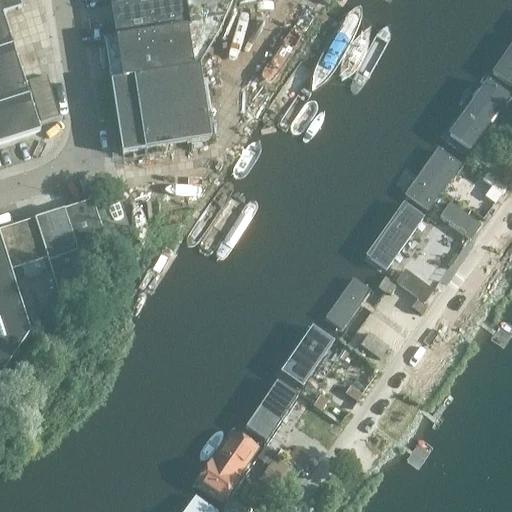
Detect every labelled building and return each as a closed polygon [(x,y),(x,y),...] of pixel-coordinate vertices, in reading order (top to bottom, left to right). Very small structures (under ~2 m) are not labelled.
[(21,10),(17,0),(0,0),(0,146),(30,137),(39,134),(2,16),(21,10)] [(103,42),(110,85),(198,69),(217,38),(233,1),(233,0),(181,0),(187,30),(103,42)] [(187,30),(181,0),(108,0),(115,40),(187,30)] [(511,37),(489,70),(511,86),(511,37)] [(198,69),(110,85),(121,157),(210,142),(199,70),(197,71),(198,69)] [(51,75),(30,80),(40,121),(61,116),(51,75)] [(511,98),(484,78),(439,139),(467,159),(511,98)] [(460,165),(436,149),(403,198),(427,214),(460,165)] [(487,157),(480,166),(505,184),(511,175),(487,157)] [(498,181),(491,192),(501,199),(508,188),(498,181)] [(0,242),(11,273),(48,262),(59,298),(102,236),(101,233),(130,224),(120,194),(92,203),(0,232),(0,242)] [(412,225),(389,210),(362,249),(385,265),(412,225)] [(449,210),(439,222),(468,244),(477,232),(449,210)] [(11,273),(0,242),(0,381),(31,337),(11,273)] [(404,274),(395,285),(424,307),(433,295),(404,274)] [(361,280),(330,320),(330,322),(330,323),(330,325),(330,326),(331,327),(332,328),(333,329),(334,329),(335,330),(336,331),(337,332),(338,332),(339,332),(341,332),(342,332),(343,332),(374,289),(374,287),(374,286),(374,284),(373,283),(373,282),(372,280),(370,279),(368,278),(367,278),(366,278),(364,278),(363,278),(362,279),(361,280)] [(368,337),(359,349),(379,363),(388,351),(368,337)] [(317,342),(292,379),(306,388),(330,351),(317,342)] [(251,437),(266,447),(301,397),(286,387),(251,437)] [(266,449),(236,429),(195,488),(225,509),(266,449)] [(294,449),(286,461),(302,472),(310,461),(294,449)] [(275,460),(259,482),(279,497),(295,475),(275,460)] [(203,499),(193,511),(220,511),(221,511),(203,499)]
